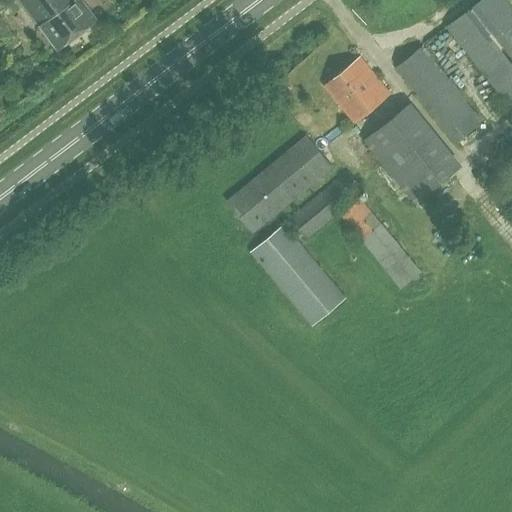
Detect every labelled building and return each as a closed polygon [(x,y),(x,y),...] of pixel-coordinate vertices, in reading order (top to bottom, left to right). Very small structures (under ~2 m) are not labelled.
[(23,0),(59,47),(96,20),(80,0),(23,0)] [(444,0),(397,0),(414,27),(448,6),(444,0)] [(511,106),(511,6),(507,0),(480,0),(448,26),(511,106)] [(0,44),(13,35),(0,17),(0,44)] [(457,141),(482,121),(423,45),(398,65),(457,141)] [(354,122),(390,93),(361,56),(325,85),(354,122)] [(416,201),(451,173),(401,110),(366,138),(416,201)] [(254,230),(333,165),(308,135),(229,200),(254,230)] [(349,171),(293,216),(309,235),(337,212),(332,207),(360,184),(349,171)] [(511,215),(511,202),(506,197),(500,204),(511,215)] [(395,280),(418,268),(389,215),(366,227),(395,280)] [(253,250),(314,324),(345,298),(284,224),(253,250)] [(454,229),(442,236),(451,251),(463,244),(454,229)]
